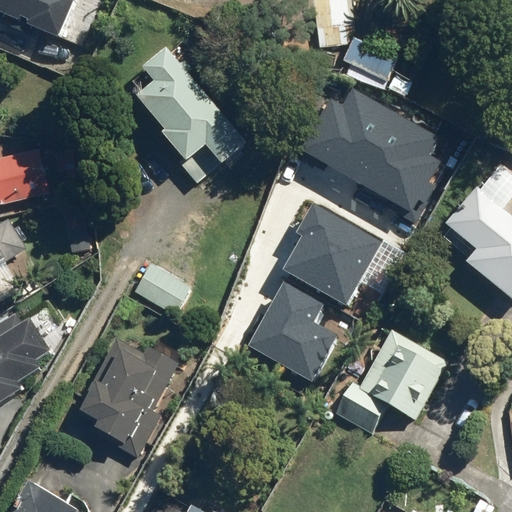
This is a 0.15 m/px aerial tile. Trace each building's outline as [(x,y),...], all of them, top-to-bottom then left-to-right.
[(0,0),(0,9),(60,37),(76,0),(0,0)] [(351,47),(350,32),(358,31),(355,0),(328,0),(318,1),(323,50),(351,47)] [(356,44),(346,68),(394,89),(404,65),(356,44)] [(186,166),(183,168),(202,191),(252,150),(174,56),(148,77),(160,91),(141,106),(169,140),(166,142),(186,166)] [(331,99),(303,150),(362,183),(358,190),(414,221),(446,164),(427,154),(437,136),(355,91),(346,107),(331,99)] [(88,154),(63,151),(60,179),(85,181),(88,154)] [(0,211),(55,201),(45,154),(0,162),(0,211)] [(511,217),(478,191),(449,228),(480,252),(469,266),(511,299),(511,217)] [(382,240),(313,202),(295,233),(303,237),(284,270),(346,304),(382,240)] [(0,236),(0,274),(31,257),(14,228),(0,236)] [(155,264),(136,294),(176,319),(195,288),(155,264)] [(323,303),(284,282),(249,346),(311,380),(336,336),(312,323),(323,303)] [(0,411),(27,396),(22,387),(43,375),(37,365),(53,357),(34,323),(29,325),(25,318),(0,332),(0,411)] [(453,367),(394,332),(360,389),(353,385),(335,415),(377,440),(395,411),(418,425),(453,367)] [(101,426),(97,434),(144,460),(165,421),(154,414),(180,368),(152,353),(148,359),(121,344),(82,415),(101,426)] [(10,511),(72,511),(76,505),(28,480),(10,511)]
